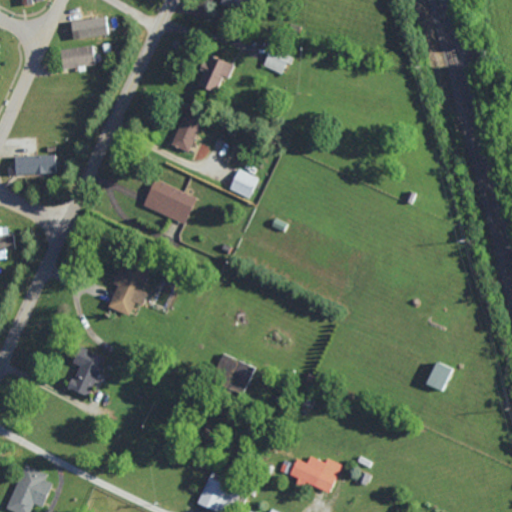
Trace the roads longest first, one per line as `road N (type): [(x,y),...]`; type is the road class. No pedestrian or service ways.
road 1 (secondary): [(172,0),(0,373)]
road 2 (residential): [(0,135),(62,0)]
